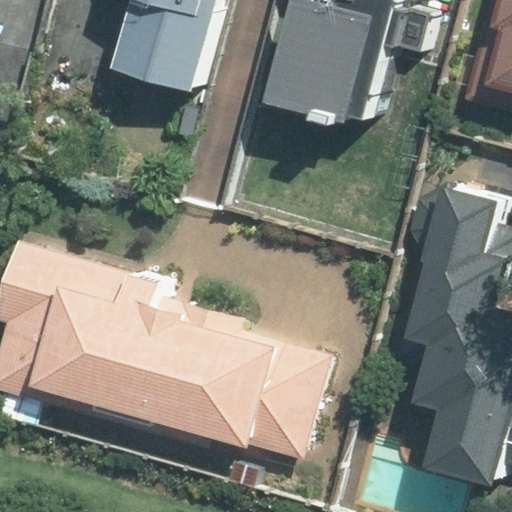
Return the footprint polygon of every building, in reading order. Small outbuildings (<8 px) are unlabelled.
[(0,0),(0,33),(1,33),(10,0),(0,0)] [(232,79),(250,0),(161,0),(147,60),(232,79)] [(429,0),(332,0),(309,89),(400,113),(429,0)] [(511,29),(497,94),(511,97),(511,29)] [(511,181),(500,179),(496,199),(471,194),(444,324),(465,328),(453,386),(471,390),(458,454),(511,465),(511,181)] [(200,275),(45,231),(22,312),(35,316),(18,379),(318,464),(355,330),(197,285),(200,275)]
